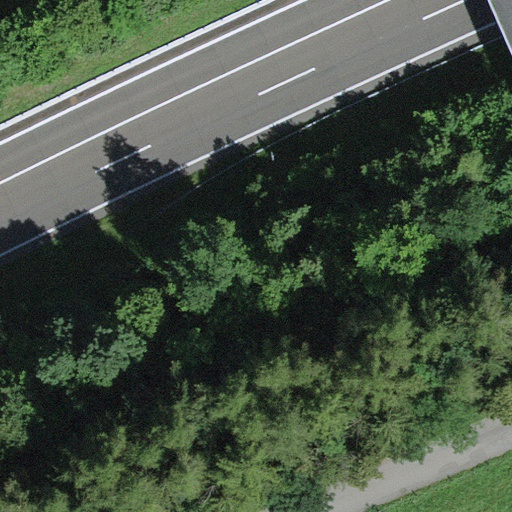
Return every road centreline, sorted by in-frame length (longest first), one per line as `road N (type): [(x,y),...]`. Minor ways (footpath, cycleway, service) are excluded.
road 1 (trunk): [(0,203),(447,0)]
road 2 (unclassified): [(333,511),(511,436)]
